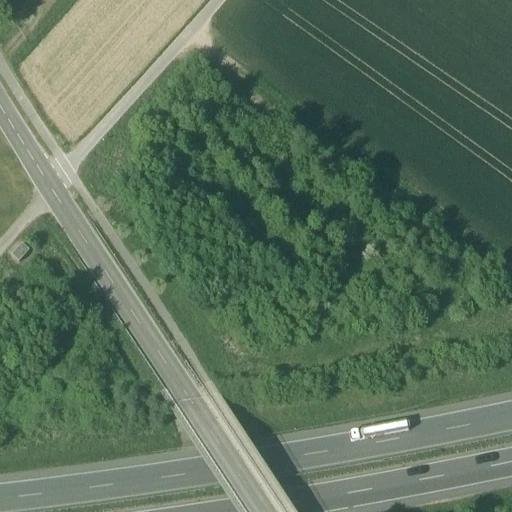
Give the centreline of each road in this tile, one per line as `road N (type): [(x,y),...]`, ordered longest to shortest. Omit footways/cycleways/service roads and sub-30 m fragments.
road 1 (motorway): [(511,411),(0,493)]
road 2 (tertiary): [(0,109),(188,398)]
road 3 (motorway): [(201,511),(511,457)]
road 4 (track): [(218,0),(50,188)]
road 5 (tertiary): [(262,511),(188,398)]
